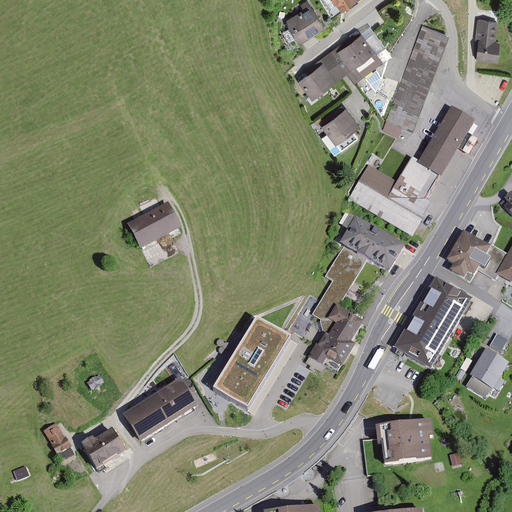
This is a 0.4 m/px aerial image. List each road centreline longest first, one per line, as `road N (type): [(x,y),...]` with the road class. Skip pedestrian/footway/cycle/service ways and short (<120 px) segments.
road 1 (primary): [(508,122),(324,433)]
road 2 (track): [(138,464),(116,418),(191,328),(196,291),(180,213)]
road 3 (residential): [(93,511),(138,464),(189,432),(265,434),(303,419),(324,433)]
road 4 (residential): [(508,122),(464,90),(440,0)]
road 5 (primary): [(324,433),(279,473),(212,511)]
